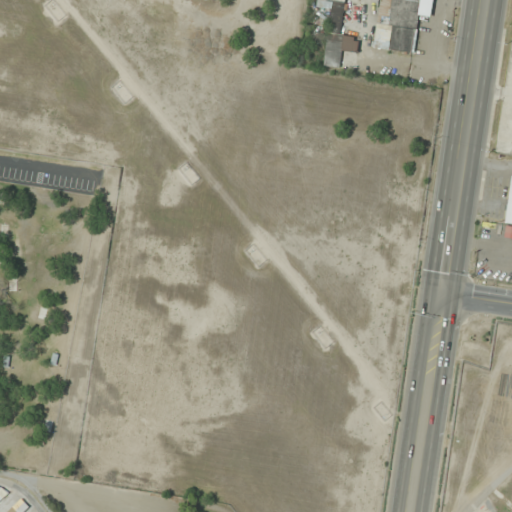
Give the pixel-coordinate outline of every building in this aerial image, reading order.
[(345,0),(317,0),(316,9),(329,10),(323,66),(340,68),(342,51),(357,53),(359,37),(342,35),(345,0)] [(421,0),(379,0),(374,48),(414,53),(418,11),(428,13),(429,6),(420,5),(421,0)] [(511,175),(511,176),(505,225),(501,224),(499,234),(511,235),(511,175)] [(0,229),(10,230),(9,238),(0,236),(0,229)] [(36,311),(48,314),(46,319),(35,317),(36,311)] [(5,354),(11,356),(8,367),(3,366),(5,354)] [(50,358),(54,356),(58,367),(53,368),(50,358)] [(0,500),(2,500),(8,492),(2,488),(0,488),(0,500)] [(28,511),(27,503),(22,501),(14,506),(11,511),(28,511)]
